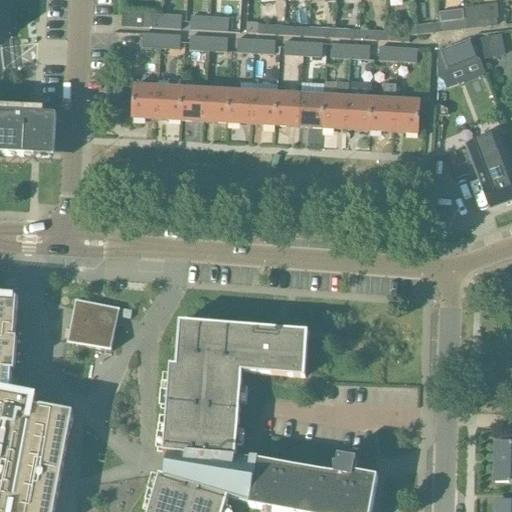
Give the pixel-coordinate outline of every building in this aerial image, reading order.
[(142,29),(162,30),(163,16),(143,15),(142,29)] [(163,16),(162,30),(180,31),(180,17),(163,16)] [(497,17),(466,20),(467,30),(491,27),(498,26),(497,17)] [(210,33),(211,18),(190,18),(190,32),(210,33)] [(228,19),(211,18),(210,33),(228,34),(228,19)] [(442,33),(467,30),(466,20),(441,23),(442,33)] [(441,23),(416,27),(417,36),(442,33),(441,23)] [(257,35),(283,37),(284,27),(257,26),(257,35)] [(283,37),(310,38),(311,29),(284,27),(283,37)] [(390,33),(390,42),(408,43),(409,37),(417,36),(416,27),(407,28),(407,34),(390,33)] [(310,38),(337,40),(337,30),(311,29),(310,38)] [(337,40),(363,41),(364,31),(337,30),(337,40)] [(363,41),(390,42),(390,33),(364,31),(363,41)] [(161,51),(161,36),(142,35),(141,49),(161,51)] [(180,37),(161,36),(161,51),(179,52),(180,37)] [(208,52),(209,39),(189,38),(189,52),(208,52)] [(209,39),(208,52),(226,53),(227,40),(209,39)] [(256,55),(256,41),(237,40),(236,54),(256,55)] [(274,42),(256,41),(256,55),(274,56),(274,42)] [(303,58),(304,44),(284,43),(283,57),(303,58)] [(470,43),(437,56),(444,72),(468,63),(477,60),(470,43)] [(304,44),(303,58),(321,59),(322,45),(304,44)] [(331,59),(351,60),(352,46),(331,45),(331,59)] [(369,47),(352,46),(351,60),(368,61),(369,47)] [(398,63),(399,49),(379,48),(378,62),(398,63)] [(399,49),(398,63),(416,64),(417,50),(399,49)] [(230,84),(230,93),(228,125),(252,127),(254,94),(254,85),(230,84)] [(350,84),(338,84),(337,99),(325,98),(323,131),(347,132),(348,99),(349,99),(350,84)] [(254,85),(254,94),(252,127),(276,128),(277,95),(278,87),(254,85)] [(372,101),(370,133),(394,134),(396,102),(397,86),(385,85),(384,101),(372,101)] [(157,122),(159,89),(135,88),(133,120),(157,122)] [(181,123),(183,90),(159,89),(157,122),(181,123)] [(206,92),(183,90),(181,123),(205,124),(206,92)] [(228,125),(230,93),(206,92),(205,124),(228,125)] [(276,128),(299,129),(301,97),(277,95),(276,128)] [(299,129),(323,131),(325,98),(301,97),(299,129)] [(372,101),(349,99),(348,99),(347,132),(370,133),(372,101)] [(396,102),(394,134),(418,136),(420,103),(396,102)] [(0,156),(55,160),(58,118),(0,114),(0,156)] [(491,210),(511,202),(511,170),(499,137),(468,149),(491,210)] [(471,175),(464,151),(449,156),(456,180),(471,175)] [(426,237),(452,237),(453,195),(427,195),(426,237)] [(0,511),(56,511),(74,416),(41,409),(41,410),(35,409),(37,401),(12,397),(19,300),(0,298),(0,511)] [(119,308),(76,300),(76,345),(111,352),(119,308)] [(250,505),(257,466),(258,461),(236,459),(243,375),(306,380),(309,335),(180,325),(177,369),(171,368),(164,456),(171,456),(167,478),(160,476),(149,511),(224,511),(229,499),(238,502),(250,505)] [(511,445),(496,445),(495,483),(510,484),(509,486),(511,485),(511,445)] [(304,475),(257,466),(250,505),(250,507),(274,511),(372,511),(379,479),(355,474),(358,461),(339,457),(335,480),(304,475)]
